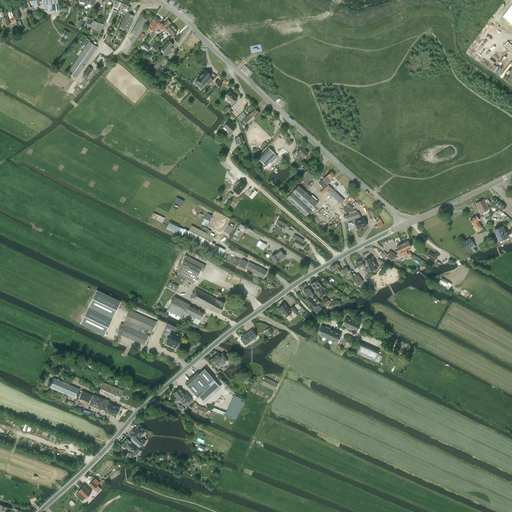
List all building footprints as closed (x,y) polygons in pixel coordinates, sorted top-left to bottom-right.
[(32,11),(36,10),(33,0),(29,0),(30,3),(33,3),(33,6),(31,7),(30,5),(29,5),(28,2),(26,2),(27,7),(28,6),(28,7),(29,12),(32,11)] [(57,0),(43,0),(44,10),(46,10),(46,11),(50,11),(59,12),(59,11),(67,12),(67,8),(58,7),(57,0)] [(119,26),(126,30),(125,33),(126,34),(128,30),(134,16),(128,13),(130,7),(128,6),(129,2),(123,0),(122,0),(120,6),(123,7),(121,10),(126,12),(119,26)] [(17,9),(13,11),(16,19),(21,17),(17,9)] [(117,12),(113,10),(107,23),(111,24),(117,12)] [(141,16),(131,33),(137,37),(148,20),(141,16)] [(160,21),(155,17),(151,23),(151,24),(150,25),(152,26),(150,28),(153,31),(157,25),(160,21)] [(159,24),(157,26),(158,26),(159,27),(160,29),(162,31),(164,29),(171,23),(168,20),(163,24),(162,22),(159,24)] [(91,28),(101,32),(103,24),(93,21),(91,28)] [(172,24),(166,29),(169,32),(175,27),(172,24)] [(169,32),(172,36),(173,37),(176,35),(175,33),(177,31),(175,27),(169,32)] [(61,35),(60,35),(61,36),(64,37),(66,39),(70,33),(64,30),(61,35)] [(173,44),(169,40),(161,49),(165,53),(163,54),(165,57),(171,51),(171,50),(172,49),(171,47),(173,44)] [(156,41),(151,46),(156,50),(159,47),(159,48),(161,46),(160,45),(156,41)] [(97,47),(89,42),(68,72),(76,78),(97,47)] [(159,66),(160,66),(166,58),(163,56),(156,63),(153,67),(158,72),(162,68),(159,66)] [(88,66),(83,74),(87,77),(92,69),(88,66)] [(197,80),(194,83),(201,89),(206,83),(208,85),(213,80),(210,77),(212,76),(205,69),(196,79),(197,80)] [(237,98),(229,91),(225,96),(233,103),(237,98)] [(259,112),(255,109),(250,114),(250,113),(247,116),(243,120),(246,123),(253,116),(254,118),(259,112)] [(230,133),(235,127),(229,121),(223,127),(230,133)] [(299,151),(297,154),(300,157),(302,159),(304,157),(308,153),(303,147),(299,151)] [(264,174),(270,167),(272,169),(274,166),(273,165),(283,155),(286,157),(284,159),(287,161),(291,156),(283,148),(260,171),(264,174)] [(300,177),(306,183),(313,176),(311,174),(313,172),(309,168),(300,177)] [(323,188),(332,179),(331,178),(335,175),(331,171),(319,183),(323,188)] [(244,184),(240,181),(234,188),(239,192),(243,188),(242,187),(244,184)] [(287,198),(306,216),(317,203),(314,200),(316,199),(312,196),(311,197),(298,185),(287,198)] [(328,189),(329,189),(327,186),(320,192),(322,195),(328,189)] [(177,197),(174,202),(181,206),(184,201),(177,197)] [(494,198),(491,201),(502,210),(505,207),(494,198)] [(483,199),(475,204),(480,213),(483,211),(483,212),(484,213),(487,211),(487,210),(488,209),(484,200),(483,199)] [(345,207),(344,208),(348,213),(353,208),(350,205),(348,203),(345,206),(345,207)] [(358,211),(345,215),(347,221),(360,217),(358,211)] [(164,218),(153,212),(150,217),(155,220),(155,219),(162,223),(164,218)] [(204,218),(201,224),(206,226),(207,224),(212,215),(207,213),(204,218)] [(476,216),(470,220),(478,230),(482,227),(477,221),(479,220),(476,216)] [(364,218),(354,221),(357,229),(366,226),(364,218)] [(284,229),(287,225),(279,220),(276,224),(284,229)] [(215,256),(221,258),(225,250),(219,247),(220,247),(212,243),(214,237),(191,225),(190,227),(189,231),(184,229),(179,227),(180,226),(170,221),(170,222),(166,228),(176,233),(177,232),(186,236),(184,240),(207,251),(207,252),(215,256)] [(228,237),(233,227),(228,225),(223,234),(224,234),(223,235),(228,237)] [(500,227),(494,230),(499,240),(507,236),(503,227),(500,228),(500,227)] [(304,240),(294,235),(293,238),(296,239),(293,244),(299,248),(304,240)] [(460,245),(465,252),(474,244),(469,238),(460,245)] [(402,243),(406,250),(411,248),(409,244),(410,244),(409,241),(408,241),(402,243)] [(402,243),(396,246),(399,253),(400,256),(401,256),(404,254),(405,254),(407,253),(406,250),(402,243)] [(279,251),(271,256),(275,262),(279,260),(285,256),(283,252),(282,253),(281,250),(279,251)] [(387,255),(386,256),(393,261),(394,259),(397,255),(390,251),(387,255)] [(437,257),(430,252),(429,252),(427,256),(435,261),(437,257)] [(183,265),(178,274),(194,283),(199,274),(201,270),(203,271),(206,265),(187,256),(186,258),(183,265)] [(365,260),(371,271),(378,268),(372,257),(370,257),(369,256),(366,258),(366,259),(365,260)] [(242,259),(239,265),(245,269),(246,269),(248,270),(253,272),(263,278),(267,271),(256,265),(256,266),(252,263),(249,262),(248,262),(242,259)] [(358,267),(355,269),(357,272),(362,269),(365,268),(364,266),(365,266),(361,259),(360,260),(355,263),(358,267)] [(340,270),(341,270),(337,263),(331,266),(331,267),(330,268),(333,274),(335,274),(338,272),(339,273),(340,272),(340,270)] [(354,277),(359,283),(363,287),(365,285),(362,281),(362,280),(357,274),(354,277)] [(441,278),(437,284),(444,288),(448,282),(441,278)] [(167,287),(176,291),(179,286),(172,283),(173,281),(171,280),(170,281),(169,281),(167,287)] [(310,284),(313,289),(314,289),(318,296),(326,290),(322,284),(320,285),(317,280),(310,284)] [(181,285),(183,290),(188,289),(191,285),(188,281),(183,281),(181,285)] [(307,297),(311,295),(313,293),(309,287),(303,290),(306,295),(307,297)] [(207,307),(219,314),(225,302),(220,300),(220,301),(195,288),(190,299),(201,304),(207,307)] [(320,298),(318,299),(326,308),(327,307),(326,306),(327,305),(325,304),(327,302),(326,300),(328,298),(325,295),(321,298),(320,298)] [(180,317),(181,316),(198,324),(204,312),(174,296),(167,310),(180,317)] [(316,305),(313,302),(309,298),(306,301),(312,306),(313,308),(316,305)] [(279,307),(278,308),(285,317),(291,312),(284,303),(281,306),(280,306),(279,306),(279,307)] [(294,305),(290,308),(294,314),(294,313),(298,310),(295,305),(294,305)] [(156,322),(129,310),(124,320),(140,327),(138,331),(121,323),(117,333),(144,345),(149,335),(147,334),(148,331),(152,332),(156,322)] [(361,324),(345,317),(341,325),(357,332),(361,324)] [(317,334),(322,336),(327,338),(337,342),(340,334),(321,326),(317,334)] [(252,329),(242,336),(248,343),(257,336),(252,329)] [(167,337),(164,343),(174,348),(175,346),(176,346),(180,336),(178,335),(178,336),(171,333),(169,338),(167,337)] [(341,343),(345,348),(351,347),(353,342),(349,337),(344,338),(341,343)] [(378,353),(361,345),(357,353),(374,361),(378,353)] [(212,362),(210,364),(213,367),(215,365),(216,365),(218,368),(223,363),(224,364),(228,359),(231,357),(228,353),(225,355),(223,353),(220,355),(218,353),(211,360),(212,362)] [(197,372),(185,383),(194,393),(197,397),(209,386),(208,385),(210,383),(212,381),(214,379),(204,369),(198,374),(197,372)] [(274,390),(278,383),(265,377),(261,384),(274,390)] [(76,398),(80,389),(54,378),(50,387),(76,398)] [(103,383),(99,392),(119,401),(123,391),(103,383)] [(177,391),(174,393),(179,400),(181,402),(184,405),(187,403),(188,404),(192,401),(191,399),(186,393),(184,395),(179,389),(177,391)] [(91,402),(89,405),(100,410),(104,399),(94,394),(93,396),(92,395),(93,395),(82,390),(79,398),(89,403),(90,402),(91,402)] [(224,415),(225,414),(236,420),(245,400),(234,395),(226,412),(211,407),(210,410),(224,415)] [(105,409),(105,410),(116,415),(117,414),(119,408),(108,403),(105,409)] [(132,432),(129,435),(130,435),(132,437),(130,440),(139,448),(141,446),(145,442),(139,437),(145,431),(139,425),(135,429),(134,428),(131,431),(132,432)] [(127,439),(121,445),(126,448),(127,447),(134,453),(137,448),(127,439)] [(92,481),(89,484),(94,489),(97,486),(92,481)] [(91,492),(84,485),(78,491),(78,492),(75,495),(82,501),(85,498),(86,499),(90,495),(89,494),(91,492)]
